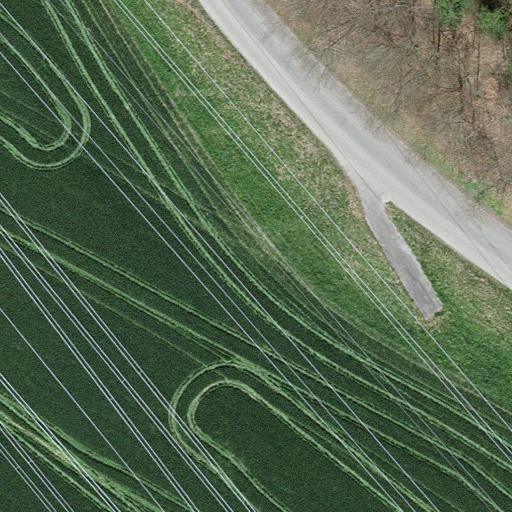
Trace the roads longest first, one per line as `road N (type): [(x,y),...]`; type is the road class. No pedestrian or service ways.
road 1 (unclassified): [(228,0),(362,149),(511,263)]
road 2 (track): [(362,149),(384,227),(442,330)]
